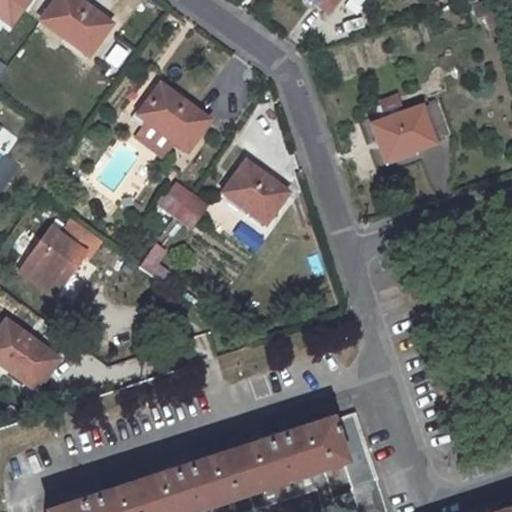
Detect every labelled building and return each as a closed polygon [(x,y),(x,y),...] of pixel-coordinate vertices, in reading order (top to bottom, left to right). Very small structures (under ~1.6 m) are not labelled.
[(0,0),(0,16),(10,24),(27,0),(0,0)] [(36,0),(27,14),(87,57),(110,25),(75,0),(36,0)] [(309,0),(326,12),(335,0),(309,0)] [(483,16),(489,36),(501,32),(495,13),(483,16)] [(96,54),(112,71),(131,53),(115,36),(96,54)] [(158,85),(135,117),(146,124),(173,144),(185,153),(208,122),(158,85)] [(448,138),(436,103),(371,126),(384,161),(448,138)] [(173,144),(146,124),(135,138),(163,158),(173,144)] [(244,162),(222,194),(264,225),(286,194),(244,162)] [(161,207),(175,216),(189,197),(176,187),(161,207)] [(175,216),(192,229),(206,209),(189,197),(175,216)] [(50,298),(71,267),(77,271),(87,257),(90,259),(102,243),(71,222),(59,237),(51,232),(19,276),(50,298)] [(164,254),(154,246),(139,268),(159,283),(166,273),(156,266),(164,254)] [(77,271),(71,267),(50,298),(56,302),(66,301),(79,282),(77,271)] [(4,322),(0,327),(0,366),(34,392),(58,360),(4,322)] [(372,483),(351,419),(68,511),(207,511),(339,469),(347,492),(372,483)]
